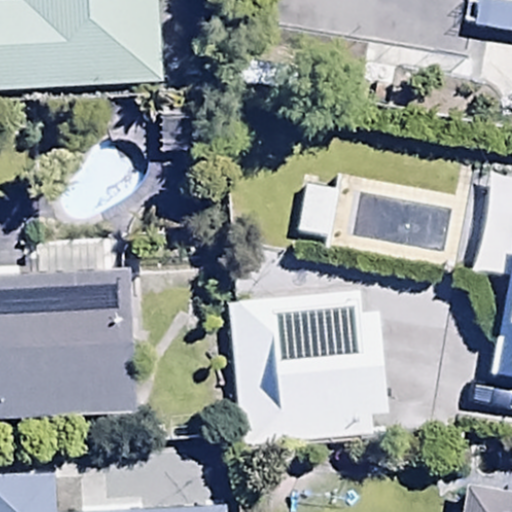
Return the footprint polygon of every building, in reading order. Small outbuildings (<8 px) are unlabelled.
[(0,98),(165,89),(161,0),(25,0),(26,8),(0,9),(0,98)] [(305,195),(298,240),(327,245),(325,258),(440,278),(453,202),(335,182),(332,200),(305,195)] [(138,258),(0,265),(0,411),(146,403),(138,258)] [(511,269),(488,385),(511,389),(511,269)] [(361,301),(276,308),(287,425),(390,416),(381,321),(363,323),(361,301)] [(511,511),(511,508),(474,503),(472,511),(511,511)]
